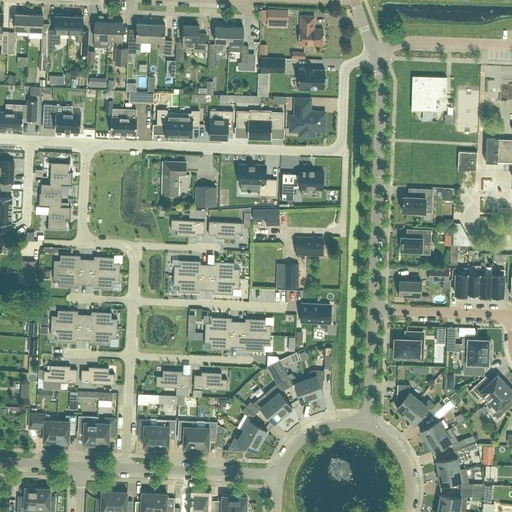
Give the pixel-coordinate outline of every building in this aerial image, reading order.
[(267,9),(267,21),(287,22),(287,10),(267,9)] [(3,13),(0,12),(0,44),(2,45),(1,53),(8,53),(8,36),(8,32),(8,31),(2,31),(3,13)] [(29,30),(29,14),(15,13),(15,30),(29,30)] [(43,14),(29,14),(29,30),(43,31),(43,14)] [(60,32),(68,32),(69,16),(55,15),(55,29),(49,29),(48,33),(48,48),(54,49),(55,42),(59,43),(60,32)] [(300,28),(299,44),(322,45),(322,40),(324,39),(324,35),(322,34),(323,29),(314,29),(314,16),(301,15),(300,28)] [(83,16),(69,16),(68,32),(77,33),(77,36),(77,41),(82,41),(81,53),(88,54),(87,63),(94,64),(95,50),(88,50),(88,36),(89,31),(83,30),(83,16)] [(95,21),(94,36),(94,39),(95,40),(95,47),(100,47),(100,40),(108,40),(108,36),(109,21),(95,21)] [(109,21),(108,36),(108,40),(116,41),(115,64),(127,65),(127,48),(121,47),(122,40),(123,22),(109,21)] [(150,41),(150,36),(151,23),(137,22),(136,39),(129,38),(128,53),(136,53),(136,49),(141,49),(141,41),(150,41)] [(165,24),(151,23),(150,36),(150,41),(159,42),(159,50),(164,50),(164,54),(171,54),(172,40),(164,40),(165,24)] [(206,52),(206,36),(207,33),(206,33),(206,34),(198,33),(199,25),(184,24),(183,47),(193,48),(193,52),(206,52)] [(229,43),(229,26),(215,25),(215,42),(216,42),(216,44),(209,44),(208,68),(214,68),(215,49),(223,50),(223,42),(229,43)] [(243,43),(243,36),(244,27),(229,26),(229,43),(235,43),(235,50),(242,50),(241,69),(247,69),(249,45),(242,45),(242,43),(243,43)] [(47,55),(41,54),(39,54),(39,69),(47,69),(47,55)] [(260,71),(284,72),(285,58),(261,57),(260,71)] [(298,89),(310,89),(310,87),(324,88),(324,87),(326,87),(326,79),(324,79),(325,69),(313,69),(313,68),(306,68),(306,69),(299,68),(298,89)] [(446,77),(412,75),(411,109),(435,110),(436,99),(439,96),(446,96),(446,77)] [(129,101),(147,102),(148,94),(129,93),(129,101)] [(324,112),(309,112),(309,99),(296,99),(295,115),(290,115),(290,124),(300,124),(300,134),(314,135),(314,130),(324,130),(324,112)] [(26,120),(36,120),(37,100),(27,100),(27,112),(0,110),(0,128),(8,129),(8,130),(11,130),(11,129),(22,129),(22,118),(26,118),(26,120)] [(80,132),(81,113),(56,112),(56,105),(44,104),(43,118),(55,118),(54,131),(80,132)] [(136,110),(126,109),(126,117),(111,116),(110,133),(136,135),(137,118),(136,118),(136,110)] [(176,138),(176,136),(178,136),(179,112),(167,112),(167,109),(157,109),(157,124),(166,125),(165,136),(167,136),(167,138),(176,138)] [(179,112),(178,136),(180,136),(180,138),(189,138),(189,136),(191,137),(192,126),(199,126),(199,110),(191,110),(191,112),(179,112)] [(210,117),(209,137),(227,138),(228,128),(233,128),(233,110),(220,110),(220,117),(210,117)] [(248,127),(247,139),(259,139),(260,110),(250,110),(250,111),(237,111),(237,127),(248,127)] [(259,139),(271,139),(272,128),(283,128),(283,112),(270,112),(270,110),(260,110),(259,139)] [(445,114),(444,122),(452,123),(453,115),(445,114)] [(511,139),(494,139),(494,138),(486,138),(485,161),(493,162),(493,161),(511,161),(511,139)] [(476,170),(477,152),(458,151),(457,169),(476,170)] [(1,180),(13,181),(14,161),(0,160),(0,187),(1,187),(1,180)] [(178,195),(179,175),(186,175),(186,160),(163,160),(162,194),(178,195)] [(62,184),(62,185),(72,185),(72,176),(71,176),(71,172),(73,172),(73,171),(69,171),(69,163),(49,162),(49,163),(51,163),(50,183),(50,184),(62,184)] [(232,173),(232,182),(245,182),(252,182),(252,187),(252,192),(262,193),(272,193),(272,185),(272,178),(265,178),(258,177),(258,173),(259,164),(246,164),(233,164),(232,173)] [(309,170),(305,170),(305,169),(305,170),(303,170),(303,169),(302,169),(302,170),(299,170),(299,173),(299,175),(294,175),(294,184),(281,184),(281,200),(294,200),(294,188),(301,188),(319,189),(323,189),(323,171),(314,170),(314,169),(313,169),(313,170),(309,170),(309,169),(309,170)] [(50,184),(50,183),(41,183),(41,192),(39,192),(39,206),(49,206),(61,206),(62,185),(62,184),(50,184)] [(216,205),(216,187),(196,186),(196,205),(216,205)] [(453,196),(455,189),(447,187),(446,194),(453,196)] [(422,212),(425,212),(425,203),(431,203),(432,189),(418,188),(418,196),(403,196),(402,197),(400,197),(400,204),(402,204),(402,211),(416,212),(416,214),(422,214),(422,212)] [(13,197),(0,196),(0,231),(2,232),(3,223),(11,223),(13,197)] [(46,227),(46,228),(66,229),(67,220),(70,220),(70,219),(69,219),(69,215),(71,215),(71,206),(61,206),(49,206),(48,227),(46,227)] [(279,208),(266,209),(266,225),(279,224),(279,208)] [(204,234),(205,221),(171,219),(171,229),(177,230),(176,236),(197,237),(197,234),(204,234)] [(242,222),(208,221),(208,234),(215,235),(215,237),(235,238),(235,232),(241,233),(242,222)] [(460,223),(454,222),(453,245),(469,245),(469,239),(459,239),(460,223)] [(400,250),(422,251),(422,243),(430,243),(430,230),(418,229),(417,237),(401,236),(401,238),(399,238),(398,246),(400,246),(400,250)] [(297,236),(296,254),(322,255),(323,237),(297,236)] [(29,257),(40,258),(41,250),(30,249),(29,257)] [(53,270),(86,271),(87,258),(80,258),(80,255),(60,254),(60,260),(54,260),(53,270)] [(94,258),(87,258),(86,271),(119,273),(120,263),(114,262),(114,256),(94,255),(94,258)] [(173,275),(206,277),(207,264),(200,263),(200,260),(180,259),(180,265),(174,265),(173,275)] [(214,264),(207,264),(206,277),(239,278),(240,268),(234,268),(234,262),(214,261),(214,264)] [(298,287),(298,263),(284,263),(284,287),(298,287)] [(467,293),(479,293),(480,268),(480,265),(475,265),(475,273),(467,273),(467,274),(468,274),(467,293)] [(429,268),(428,279),(448,280),(449,268),(429,268)] [(479,295),(491,295),(492,275),(485,274),(485,268),(480,268),(479,293),(479,295)] [(499,275),(492,275),(491,295),(503,295),(504,269),(499,269),(499,275)] [(86,271),(53,270),(53,280),(59,280),(59,286),(79,287),(79,284),(86,284),(86,271)] [(86,271),(86,284),(92,284),(92,287),(112,288),(113,282),(119,283),(119,273),(86,271)] [(467,294),(467,293),(468,274),(467,274),(455,273),(455,294),(467,294)] [(206,289),(206,277),(173,275),(173,285),(179,285),(179,291),(199,292),(199,289),(206,289)] [(239,278),(206,277),(206,289),(213,290),(212,293),(232,294),(233,288),(239,288),(239,278)] [(399,293),(399,294),(421,295),(421,281),(399,280),(399,285),(397,285),(397,293),(399,293)] [(330,304),(317,304),(317,307),(302,306),(301,321),(329,322),(330,304)] [(84,326),(84,314),(78,313),(78,310),(58,309),(57,315),(51,315),(51,325),(84,326)] [(84,314),(84,326),(117,328),(117,318),(111,318),(111,312),(91,311),(91,314),(84,314)] [(205,332),(238,333),(238,321),(231,320),(232,317),(212,316),(211,322),(205,322),(205,332)] [(245,321),(238,321),(238,333),(271,335),(271,325),(265,325),(265,319),(245,318),(245,321)] [(38,322),(28,321),(27,335),(37,336),(38,322)] [(83,339),(84,326),(51,325),(50,335),(57,335),(56,341),(76,342),(76,339),(83,339)] [(116,338),(117,328),(84,326),(83,339),(90,340),(90,343),(110,344),(110,338),(116,338)] [(230,346),(237,346),(238,333),(205,332),(204,342),(210,342),(210,348),(230,349),(230,346)] [(396,357),(419,358),(422,358),(423,332),(406,332),(406,339),(401,339),(400,340),(396,344),(395,344),(394,354),(396,355),(396,357)] [(271,335),(238,333),(237,346),(244,347),(244,350),(264,351),(264,345),(270,345),(271,335)] [(462,351),(488,352),(489,349),(490,349),(491,348),(491,342),(490,341),(489,341),(489,339),(473,338),(473,337),(471,336),(467,335),(465,337),(465,338),(463,338),(462,345),(460,344),(460,351),(462,351)] [(462,351),(462,363),(464,363),(464,373),(477,374),(477,363),(488,364),(488,362),(489,362),(491,361),(491,355),(490,354),(488,354),(488,352),(462,351)] [(77,368),(70,368),(70,365),(50,364),(49,370),(44,370),(43,381),(77,382),(77,368)] [(109,367),(89,366),(88,369),(81,369),(81,382),(114,384),(114,373),(109,373),(109,367)] [(190,374),(183,373),(183,370),(162,369),(162,375),(156,375),(156,386),(189,387),(190,374)] [(310,371),(311,377),(305,379),(312,398),(323,394),(321,388),(323,388),(324,388),(324,370),(323,370),(315,369),(310,371)] [(222,372),(201,371),(201,374),(194,374),(193,387),(227,389),(227,378),(221,378),(222,372)] [(301,402),(301,403),(312,398),(305,379),(299,381),(291,372),(287,375),(292,384),(294,383),(301,402)] [(281,377),(287,388),(292,384),(287,375),(286,374),(281,377)] [(488,400),(506,383),(497,374),(486,385),(481,379),(469,390),(478,400),(483,395),(488,400)] [(281,391),(287,388),(281,377),(275,380),(281,391)] [(511,390),(506,383),(488,400),(492,405),(489,408),(498,418),(508,409),(503,403),(511,395),(511,390)] [(396,407),(405,415),(418,399),(414,395),(409,391),(410,384),(397,384),(396,400),(397,400),(400,402),(396,407)] [(98,391),(98,399),(112,400),(112,392),(98,391)] [(289,410),(292,408),(292,407),(279,391),(270,399),(283,415),(286,412),(289,410)] [(148,394),(148,402),(158,402),(158,394),(148,394)] [(427,407),(433,414),(442,406),(438,401),(434,404),(429,398),(423,403),(418,399),(405,415),(408,417),(411,420),(414,423),(415,422),(427,407)] [(280,417),(283,415),(270,399),(261,407),(273,422),(274,423),(277,420),(280,417)] [(450,399),(442,406),(433,414),(437,419),(454,404),(450,399)] [(246,406),(255,414),(259,409),(250,401),(246,406)] [(255,414),(246,406),(242,411),(251,419),(255,414)] [(43,441),(56,442),(57,420),(49,420),(49,414),(30,413),(29,428),(44,428),(43,441)] [(65,420),(57,420),(56,442),(69,442),(69,430),(75,430),(76,415),(65,414),(65,420)] [(96,444),(97,422),(89,421),(89,416),(78,415),(78,430),(84,430),(83,443),(96,444)] [(97,422),(96,444),(108,444),(109,436),(113,436),(114,418),(105,418),(105,422),(97,422)] [(156,446),(157,425),(150,424),(150,420),(140,419),(139,437),(144,437),(143,446),(156,446)] [(165,425),(157,425),(156,446),(168,447),(169,434),(175,434),(176,419),(165,419),(165,425)] [(196,448),(197,426),(189,426),(189,420),(178,420),(178,435),(184,435),(183,448),(196,448)] [(243,430),(261,441),(263,438),(264,436),(266,433),(268,431),(267,430),(249,420),(243,430)] [(425,437),(427,441),(445,430),(439,420),(421,430),(421,431),(423,434),(425,437)] [(197,426),(196,448),(208,449),(209,436),(216,436),(217,421),(205,421),(205,427),(197,426)] [(255,451),(261,441),(243,430),(240,436),(236,434),(227,449),(222,449),(248,451),(248,450),(250,448),(255,451)] [(431,448),(432,451),(433,451),(451,441),(445,430),(427,441),(429,444),(431,448)] [(453,449),(465,445),(463,439),(451,443),(453,449)] [(465,445),(453,449),(455,455),(463,452),(467,451),(465,445)] [(492,464),(492,446),(483,446),(482,463),(492,464)] [(455,455),(456,457),(437,461),(437,460),(436,461),(437,465),(438,468),(439,472),(459,469),(458,463),(466,460),(463,452),(455,455)] [(485,484),(491,483),(488,464),(482,465),(485,484)] [(440,480),(440,484),(441,484),(461,480),(459,469),(439,472),(439,476),(440,480)] [(485,494),(484,485),(473,486),(474,495),(485,494)] [(37,509),(38,487),(25,487),(25,499),(17,499),(16,511),(28,511),(29,509),(37,509)] [(38,487),(37,509),(49,510),(48,511),(53,511),(54,501),(50,501),(50,488),(38,487)] [(113,511),(115,491),(102,490),(102,499),(97,499),(96,511),(113,511)] [(115,491),(113,511),(132,511),(133,504),(127,504),(127,491),(115,491)] [(153,511),(154,492),(142,492),(141,505),(135,505),(134,511),(153,511)] [(154,492),(153,511),(173,511),(174,506),(166,506),(167,493),(154,492)] [(174,506),(173,511),(193,511),(194,494),(191,494),(190,492),(185,492),(184,494),(182,494),(181,498),(181,509),(174,509),(174,506)] [(198,494),(194,494),(193,511),(213,511),(214,510),(207,510),(207,495),(206,495),(204,493),(199,492),(198,494)] [(233,511),(234,496),(230,496),(230,494),(224,493),(224,496),(222,496),(222,510),(214,510),(213,511),(233,511)] [(234,496),(233,511),(245,511),(246,503),(248,503),(248,498),(246,498),(246,497),(244,496),(244,494),(238,494),(238,496),(234,496)] [(440,494),(438,506),(458,510),(464,511),(467,496),(460,496),(460,498),(441,494),(440,494)]
